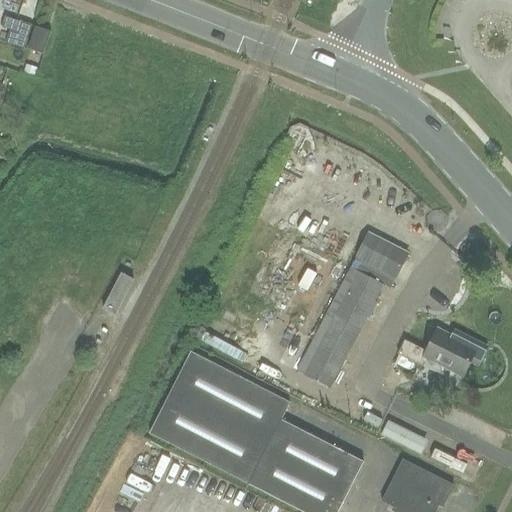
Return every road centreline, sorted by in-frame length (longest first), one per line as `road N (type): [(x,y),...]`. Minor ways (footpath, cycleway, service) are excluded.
road 1 (tertiary): [(353,80),(151,0)]
road 2 (tertiary): [(511,225),(410,115),(353,80)]
